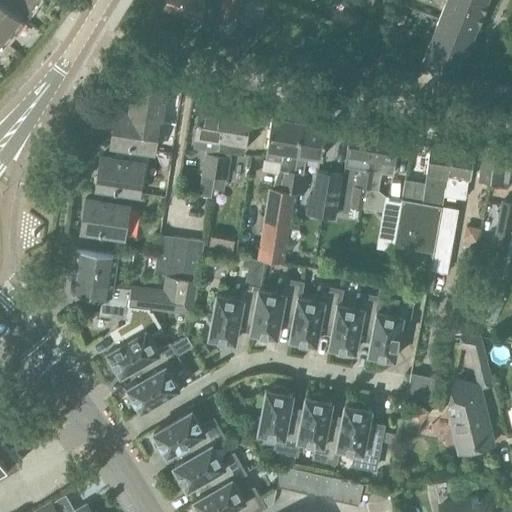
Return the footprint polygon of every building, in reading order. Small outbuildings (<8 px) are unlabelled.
[(0,0),(0,48),(6,42),(16,30),(15,28),(24,17),(33,5),(35,7),(39,0),(0,0)] [(165,0),(163,6),(206,22),(210,10),(234,19),(240,0),(165,0)] [(363,0),(361,6),(375,12),(379,0),(363,0)] [(475,32),(484,10),(457,0),(446,0),(439,17),(475,32)] [(457,0),(484,10),(487,0),(457,0)] [(398,12),(393,24),(402,27),(407,15),(398,12)] [(475,32),(439,17),(431,39),(467,53),(475,32)] [(232,34),(246,40),(251,28),(237,22),(232,34)] [(397,39),(402,27),(393,24),(388,36),(397,39)] [(458,75),(462,65),(467,53),(431,39),(422,61),(458,75)] [(110,143),(122,145),(147,148),(147,150),(154,151),(164,89),(135,84),(133,100),(130,115),(115,112),(110,143)] [(218,154),(225,107),(201,103),(194,147),(207,149),(207,152),(206,152),(202,174),(214,175),(218,154)] [(244,151),(251,111),(225,107),(218,154),(230,156),(231,156),(232,149),(244,151)] [(271,187),(262,245),(284,249),(294,191),(291,190),(294,170),(297,152),(303,119),(273,114),(266,157),(281,160),(280,167),(273,187),(271,187)] [(303,119),(297,152),(323,157),(328,123),(303,119)] [(371,156),(376,131),(352,127),(348,152),(345,165),(359,167),(356,185),(366,187),(369,168),(371,156)] [(366,191),(386,194),(390,195),(394,171),(395,160),(396,160),(401,135),(376,131),(371,156),(369,168),(366,187),(366,191)] [(432,141),(426,182),(406,179),(403,197),(394,244),(434,252),(442,206),(444,195),(446,186),(447,187),(449,175),(453,144),(432,141)] [(507,146),(483,143),(479,181),(502,183),(507,146)] [(453,144),(449,175),(447,187),(446,186),(444,195),(466,198),(468,178),(474,146),(453,144)] [(147,150),(147,148),(122,145),(120,158),(100,155),(95,185),(108,187),(131,191),(141,192),(146,162),(145,162),(147,150)] [(329,172),(325,196),(322,216),(335,218),(346,152),(334,150),(330,172),(329,172)] [(226,177),(230,156),(218,154),(214,175),(226,177)] [(322,216),(325,196),(329,172),(316,169),(312,193),(310,192),(306,214),(322,216)] [(294,170),(291,190),(294,191),(302,192),(303,192),(306,172),(294,170)] [(131,191),(108,187),(105,201),(85,198),(80,228),(126,235),(130,205),(129,205),(131,191)] [(386,194),(377,246),(393,249),(394,244),(403,197),(390,195),(386,194)] [(511,202),(502,200),(494,241),(511,244),(511,202)] [(457,208),(442,206),(434,252),(431,269),(446,272),(457,208)] [(153,273),(169,275),(176,235),(160,232),(153,273)] [(190,238),(176,235),(169,275),(184,277),(190,238)] [(190,238),(184,277),(198,278),(204,240),(190,238)] [(284,249),(262,245),(260,257),(282,261),(284,249)] [(77,248),(71,288),(111,294),(118,253),(77,248)] [(244,257),(242,265),(248,266),(263,269),(264,261),(244,257)] [(256,331),(257,334),(259,336),(260,337),(262,337),(264,338),(266,338),(268,337),(270,337),(272,334),(277,335),(281,316),(294,319),(299,295),(300,295),(302,282),(286,279),(281,278),(278,291),(259,287),(253,325),(252,324),(251,330),(256,331)] [(214,337),(215,340),(216,341),(219,343),(222,343),(224,343),(225,343),(228,343),(230,340),(235,341),(239,322),(252,324),(253,325),(259,287),(239,283),(236,296),(217,293),(217,297),(214,298),(212,300),(211,304),(212,307),(214,309),(209,336),(214,337)] [(318,298),(300,295),(299,295),(294,319),(290,338),(295,339),(296,342),(299,344),(306,345),(309,344),(311,342),(316,343),(320,324),(333,326),(334,326),(338,302),(339,302),(342,289),(326,286),(320,285),(318,298)] [(148,306),(148,307),(187,312),(189,294),(131,287),(129,303),(148,306)] [(478,313),(494,321),(504,299),(489,291),(478,313)] [(447,331),(460,333),(468,295),(453,292),(447,331)] [(334,326),(333,326),(330,345),(334,346),(336,349),(338,351),(346,353),(348,352),(351,349),(356,350),(359,331),(373,334),(378,310),(381,297),(365,293),(365,294),(360,293),(357,306),(339,302),(338,302),(334,326)] [(373,334),(369,353),(374,354),(375,357),(376,358),(378,359),(380,360),(382,360),(384,360),(386,360),(388,359),(390,357),(395,358),(403,316),(409,317),(412,302),(404,301),(399,300),(399,298),(381,295),(381,297),(378,310),(373,334)] [(138,364),(159,351),(158,351),(149,335),(160,328),(158,323),(152,313),(147,312),(148,307),(148,306),(129,303),(126,318),(128,318),(127,322),(117,328),(125,341),(108,351),(110,355),(109,358),(109,360),(109,362),(110,364),(111,366),(112,367),(114,369),(115,370),(119,370),(121,374),(138,364)] [(462,331),(459,345),(470,347),(474,365),(487,362),(481,335),(462,331)] [(138,364),(145,376),(128,386),(130,390),(129,393),(129,396),(133,403),(135,404),(139,404),(141,409),(179,386),(169,369),(181,363),(178,358),(170,344),(158,351),(159,351),(138,364)] [(209,351),(204,344),(197,349),(202,356),(209,351)] [(411,372),(407,395),(430,399),(434,377),(411,372)] [(456,379),(449,402),(458,404),(455,408),(456,414),(451,415),(460,452),(493,443),(479,386),(456,379)] [(299,439),(303,415),(289,412),(293,393),(288,392),(287,389),(285,388),(284,387),(282,386),(280,386),(278,386),(276,386),(274,387),(272,389),(267,388),(262,416),(259,417),(257,419),(256,423),(257,426),(259,428),(259,432),(278,435),(276,448),(281,449),(281,450),(297,453),(299,439)] [(343,423),(342,422),(329,420),(332,401),(327,400),(326,397),(325,395),(323,395),(321,394),(319,393),(317,393),(315,394),(313,394),(311,397),(306,396),(303,415),(299,439),(317,443),(315,456),(320,457),(336,460),(339,447),(338,447),(343,423)] [(354,401),(353,402),(350,404),(345,403),(342,422),(343,423),(338,447),(339,447),(357,450),(354,463),(359,464),(375,467),(382,430),(368,427),(371,408),(367,407),(366,404),(364,403),(362,402),(360,401),(358,401),(356,401),(354,401)] [(418,421),(426,411),(417,404),(409,414),(406,431),(416,433),(418,421)] [(160,448),(162,449),(165,449),(167,453),(184,444),(191,455),(191,456),(213,444),(224,437),(216,423),(216,424),(213,419),(202,426),(192,408),(154,431),(157,435),(155,438),(155,440),(155,442),(156,444),(157,445),(158,447),(160,448)] [(0,433),(0,472),(23,459),(0,433)] [(211,490),(233,478),(233,479),(245,472),(237,458),(236,458),(234,454),(222,460),(213,444),(191,456),(191,455),(174,465),(177,469),(175,472),(175,474),(176,476),(176,478),(177,480),(179,481),(180,483),(182,484),(185,484),(188,488),(204,478),(211,490)] [(287,487),(293,466),(282,464),(277,485),(287,487)] [(303,469),(293,466),(287,487),(298,490),(303,469)] [(308,492),(313,471),(303,469),(298,490),(308,492)] [(323,473),(313,471),(308,492),(318,495),(323,473)] [(328,497),(333,476),(323,473),(318,495),(328,497)] [(343,478),(333,476),(328,497),(338,500),(343,478)] [(255,511),(265,507),(257,493),(256,493),(254,488),(242,495),(233,479),(233,478),(211,490),(194,500),(197,504),(195,507),(195,509),(196,511),(255,511)] [(348,502),(353,481),(343,478),(338,500),(348,502)] [(364,483),(353,481),(348,502),(359,504),(364,483)] [(472,498),(452,503),(453,511),(500,511),(502,509),(502,505),(500,501),(496,498),(493,497),(491,493),(479,496),(479,495),(471,497),(472,498)] [(92,511),(87,504),(75,511),(57,511),(52,501),(33,511),(92,511)]
